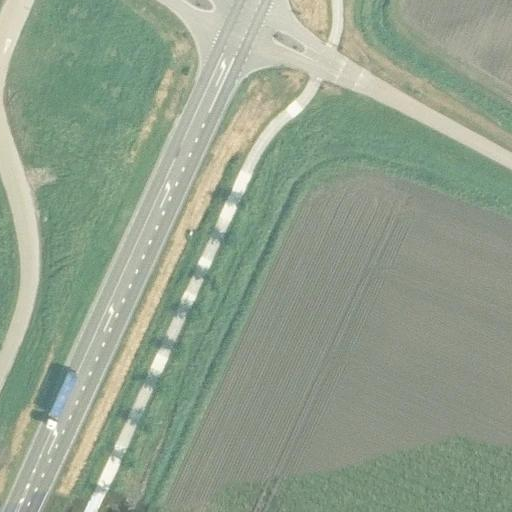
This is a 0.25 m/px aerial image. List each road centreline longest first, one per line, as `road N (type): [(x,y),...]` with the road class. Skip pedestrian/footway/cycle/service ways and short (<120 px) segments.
road 1 (trunk): [(19,511),(244,20)]
road 2 (unclassified): [(511,161),(244,20)]
road 3 (unclassified): [(0,351),(12,312),(9,223),(0,195)]
